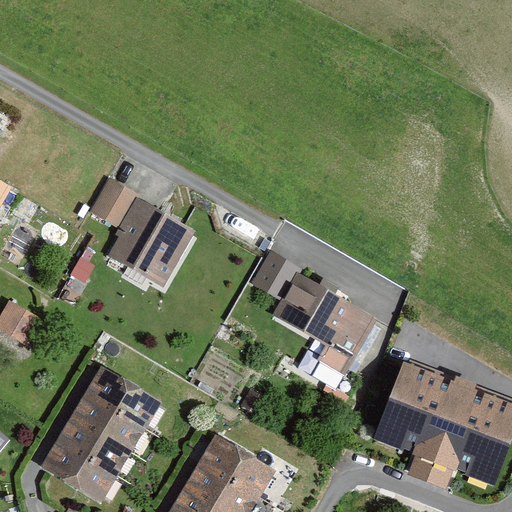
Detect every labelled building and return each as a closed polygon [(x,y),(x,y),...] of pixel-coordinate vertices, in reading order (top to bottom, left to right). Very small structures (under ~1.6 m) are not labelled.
[(193,237),(104,186),(85,219),(118,238),(104,262),(159,294),(193,237)] [(0,213),(11,196),(0,189),(0,213)] [(271,253),(253,283),(281,300),(299,270),(271,253)] [(380,321),(301,275),(274,321),(326,351),(319,363),(346,379),(380,321)] [(44,328),(6,305),(0,315),(0,336),(29,354),(44,328)] [(453,472),(495,488),(511,443),(511,404),(404,363),(374,441),(415,457),(408,475),(446,490),(453,472)] [(161,409),(99,371),(39,470),(102,508),(161,409)] [(0,449),(8,440),(0,433),(0,449)] [(249,511),(271,475),(214,442),(172,511),(249,511)]
